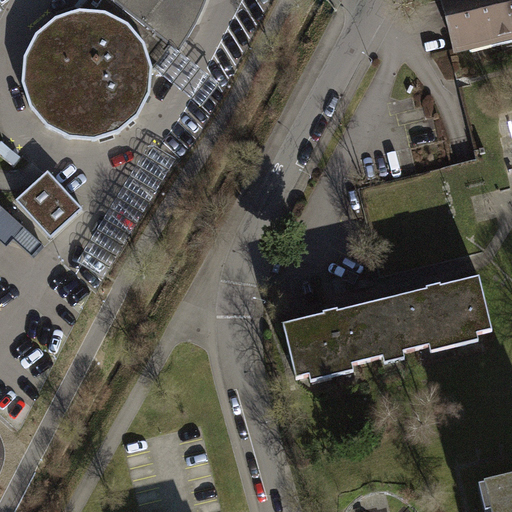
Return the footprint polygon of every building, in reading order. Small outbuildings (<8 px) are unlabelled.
[(90,0),(80,13),(68,15),(50,25),(35,40),(26,59),(24,80),(28,100),(39,118),(56,131),(75,139),(96,139),(116,133),(133,120),(145,103),(151,83),(161,74),(181,49),(204,10),(207,0),(90,0)] [(511,35),(511,0),(443,0),(456,50),(511,35)] [(219,79),(181,49),(161,74),(200,104),(219,79)] [(179,162),(150,143),(78,258),(107,276),(179,162)] [(48,173),(16,202),(51,241),(83,213),(48,173)] [(480,275),(284,322),(297,380),(493,333),(480,275)] [(511,511),(511,470),(480,478),(487,511),(511,511)]
